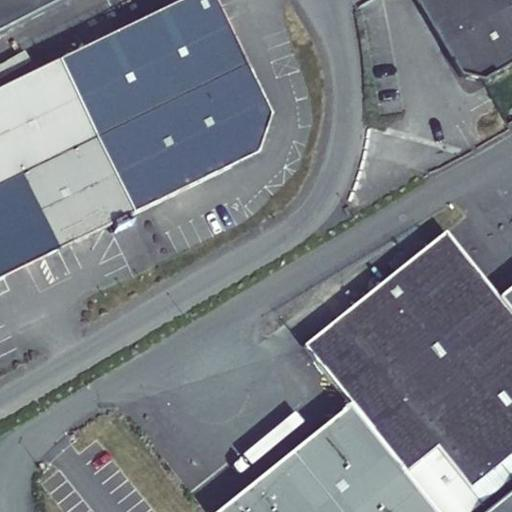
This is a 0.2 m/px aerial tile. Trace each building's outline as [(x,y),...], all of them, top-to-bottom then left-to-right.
[(0,0),(0,37),(73,0),(0,0)] [(185,0),(0,90),(0,183),(20,174),(94,138),(132,215),(258,154),(271,115),(212,0),(185,0)] [(511,0),(414,0),(453,68),(475,74),(511,53),(511,0)] [(94,138),(20,174),(58,250),(132,215),(94,138)] [(20,174),(0,183),(0,278),(58,250),(20,174)] [(443,234),(303,348),(350,406),(372,434),(436,511),(480,511),(485,509),(469,490),(511,454),(511,318),(494,296),(443,234)] [(511,281),(494,296),(511,318),(511,281)] [(436,511),(372,434),(350,406),(209,511),(436,511)] [(511,454),(469,490),(485,509),(511,486),(511,454)]
